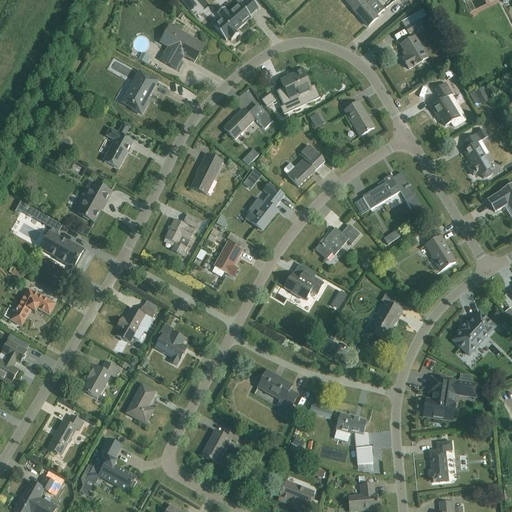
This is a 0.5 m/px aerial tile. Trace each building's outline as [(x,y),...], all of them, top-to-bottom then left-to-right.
[(253,2),(250,0),(234,0),(239,5),(214,27),(214,26),(213,27),(226,41),(226,40),(229,38),(231,41),(230,41),(231,42),(239,35),(238,35),(237,35),(235,32),(236,32),(235,31),(238,28),(239,29),(251,19),(251,20),(252,19),(243,9),(252,2),(252,3),(253,2)] [(344,0),(368,27),(378,18),(376,17),(384,10),(375,0),(344,0)] [(421,27),(418,22),(426,16),(422,10),(402,22),(406,29),(405,29),(409,35),(421,27)] [(194,63),(204,46),(169,27),(163,39),(170,43),(160,61),(176,70),(184,57),(194,63)] [(413,68),(428,59),(415,37),(401,46),(407,57),(402,59),(409,70),(413,67),(413,68)] [(139,62),(146,65),(149,60),(142,56),(139,62)] [(284,89),(276,92),(279,99),(284,107),(284,108),(285,108),(285,107),(292,104),(295,110),(316,100),(319,99),(318,97),(315,91),(314,88),(315,88),(314,87),(310,89),(306,79),(302,71),(301,71),(301,72),(282,81),(281,81),(280,81),(284,89)] [(146,102),(157,83),(140,73),(128,93),(131,94),(127,102),(134,107),(132,110),(141,115),(148,103),(146,102)] [(466,118),(464,115),(445,84),(435,90),(441,101),(431,107),(436,116),(438,115),(445,126),(450,123),(453,128),(455,128),(457,128),(466,122),(466,121),(466,120),(466,118)] [(490,102),(485,92),(483,89),(475,93),(477,97),(482,106),(490,102)] [(267,98),(262,102),(267,108),(271,105),(275,102),(272,98),(270,96),(267,98)] [(360,138),(374,129),(359,103),(344,112),(360,138)] [(235,140),(254,121),(243,110),(224,130),(235,140)] [(261,118),(257,122),(265,130),(269,126),(273,122),(266,113),(261,118)] [(321,123),(317,115),(310,119),(314,127),(321,123)] [(132,143),(123,138),(129,128),(124,125),(118,135),(110,131),(107,137),(115,141),(104,161),(118,169),(132,143)] [(489,155),(481,141),(488,137),(484,131),(463,143),(466,147),(462,149),(470,163),(471,162),(473,165),(468,168),(473,176),(477,173),(479,176),(481,175),(483,179),(487,179),(490,177),(492,173),(490,170),(492,169),(490,165),(494,162),(489,155)] [(305,159),(295,169),(290,164),(283,171),(287,176),(298,188),(324,163),(308,146),(300,154),(305,159)] [(206,196),(222,163),(206,156),(200,169),(202,170),(192,189),(206,196)] [(248,156),(243,162),(248,167),(253,162),(248,156)] [(77,163),(74,172),(83,175),(86,166),(77,163)] [(254,172),(249,178),(256,183),(261,177),(254,172)] [(413,215),(422,209),(401,174),(362,197),(370,210),(399,193),(413,215)] [(81,197),(86,200),(78,215),(93,223),(104,204),(105,204),(111,194),(94,185),(93,186),(88,184),(81,197)] [(251,213),(246,219),(262,232),(277,212),(274,209),(284,196),(269,184),(263,192),(268,195),(262,202),(258,199),(249,211),(251,213)] [(511,212),(511,186),(500,194),(488,202),(495,213),(509,204),(511,208),(510,209),(511,212)] [(32,210),(28,216),(52,229),(49,234),(40,249),(74,268),(82,252),(56,237),(62,226),(32,210)] [(196,229),(199,222),(187,216),(184,224),(196,229)] [(182,257),(195,231),(174,221),(165,239),(175,244),(171,251),(182,257)] [(351,245),(360,235),(348,226),(341,234),(335,229),(321,245),(320,244),(314,251),(326,261),(331,255),(334,257),(347,242),(351,245)] [(390,246),(404,237),(399,230),(385,239),(390,246)] [(218,234),(214,231),(208,241),(213,244),(218,234)] [(440,272),(455,263),(440,237),(425,246),(440,272)] [(215,268),(212,273),(221,278),(224,273),(234,278),(238,270),(232,267),(234,263),(236,264),(242,252),(240,251),(228,244),(215,268)] [(201,251),(197,259),(202,262),(206,254),(201,251)] [(372,264),(367,259),(360,266),(365,271),(372,264)] [(178,269),(182,272),(186,265),(181,263),(178,269)] [(25,274),(15,268),(11,275),(21,281),(25,274)] [(378,268),(373,270),(378,280),(383,277),(378,268)] [(286,286),(285,289),(286,290),(305,301),(310,292),(316,296),(323,284),(321,283),(313,279),(304,273),(300,279),(293,275),(286,286)] [(49,316),(55,305),(28,290),(11,321),(21,327),(30,311),(35,314),(37,309),(49,316)] [(347,296),(341,292),(336,300),(342,303),(347,296)] [(382,302),(385,304),(374,323),(371,322),(367,328),(385,338),(395,322),(396,323),(402,313),(401,312),(404,306),(386,295),(382,302)] [(116,336),(126,342),(130,344),(134,337),(135,336),(133,335),(136,329),(138,330),(145,318),(151,321),(155,314),(154,314),(143,308),(139,314),(132,310),(125,322),(122,320),(122,319),(117,328),(118,328),(120,329),(116,336)] [(468,356),(494,328),(479,313),(468,325),(467,323),(458,332),(460,334),(453,341),(468,356)] [(497,313),(492,319),(501,327),(506,322),(497,313)] [(169,363),(176,367),(185,352),(179,349),(185,340),(172,333),(168,340),(162,337),(155,349),(172,358),(169,363)] [(6,341),(8,342),(2,354),(8,358),(2,368),(0,366),(0,379),(10,385),(18,372),(12,368),(16,362),(19,364),(29,347),(9,336),(6,341)] [(330,340),(322,352),(335,360),(343,347),(330,340)] [(421,361),(418,375),(429,377),(432,363),(421,361)] [(113,378),(117,370),(105,363),(101,370),(96,367),(94,371),(93,371),(90,376),(92,377),(84,392),(97,400),(110,376),(113,378)] [(288,413),(297,396),(289,391),(292,387),(266,373),(256,390),(279,403),(277,407),(288,413)] [(425,408),(423,418),(436,420),(453,422),(454,414),(455,405),(456,400),(454,400),(455,395),(460,396),(476,399),(477,386),(468,385),(465,384),(456,383),(457,382),(446,381),(436,379),(436,380),(435,380),(431,379),(431,381),(429,394),(434,394),(433,400),(433,401),(432,402),(430,402),(426,401),(425,408)] [(152,399),(155,393),(142,386),(126,414),(146,425),(153,411),(146,408),(151,399),(152,399)] [(312,407),(310,415),(330,421),(331,420),(330,420),(332,413),(333,413),(332,413),(326,411),(312,407)] [(355,447),(368,446),(367,435),(363,434),(366,421),(341,414),(336,432),(350,436),(351,433),(355,434),(354,437),(355,447)] [(85,415),(82,419),(89,423),(92,419),(85,415)] [(64,423),(49,449),(56,453),(59,448),(64,451),(67,446),(69,445),(70,442),(70,440),(76,430),(79,432),(83,424),(71,417),(66,424),(64,423)] [(236,443),(240,436),(225,429),(222,435),(215,431),(201,456),(217,465),(231,441),(236,443)] [(295,438),(290,450),(299,454),(304,442),(295,438)] [(90,475),(86,472),(82,479),(95,486),(99,477),(128,493),(135,479),(114,468),(116,464),(112,462),(120,448),(109,441),(100,456),(90,475)] [(444,452),(451,451),(450,443),(437,444),(437,452),(429,453),(431,472),(428,473),(429,482),(432,481),(432,484),(447,482),(444,452)] [(372,465),(371,449),(355,450),(357,466),(372,465)] [(313,475),(323,479),(325,473),(315,470),(313,475)] [(24,493),(14,511),(54,511),(56,509),(40,499),(44,491),(50,494),(54,496),(59,487),(55,484),(44,478),(39,487),(31,483),(25,494),(24,493)] [(304,511),(306,511),(314,494),(286,483),(280,499),(295,505),(294,508),(304,511)] [(349,511),(360,511),(377,510),(376,495),(374,495),(373,486),(360,487),(361,501),(348,502),(349,511)] [(453,511),(453,509),(452,503),(439,505),(439,511),(453,511)]
